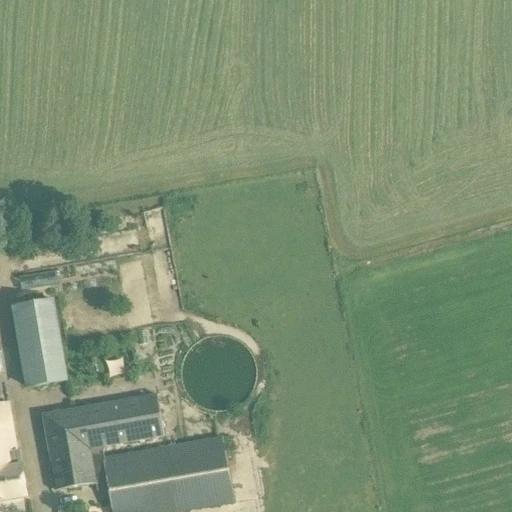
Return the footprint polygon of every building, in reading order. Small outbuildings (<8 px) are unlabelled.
[(69,384),(54,301),(11,308),(25,391),(69,384)] [(261,368),(260,360),(258,353),(254,346),(248,339),(242,334),(234,331),(227,329),(220,329),(213,330),(205,333),(199,336),(194,341),(189,347),(186,354),(183,362),(183,369),(184,378),(187,384),(190,390),(195,396),(202,401),(210,405),(217,406),(223,407),(231,405),(238,403),(245,399),(249,396),(254,390),(258,383),(260,376),(261,368)] [(59,492),(98,485),(109,483),(113,511),(189,511),(236,504),(225,440),(106,460),(104,449),(165,438),(158,397),(46,417),(59,492)] [(0,405),(0,501),(29,497),(23,465),(18,466),(8,404),(0,405)] [(5,511),(29,511),(29,502),(5,503),(5,511)]
